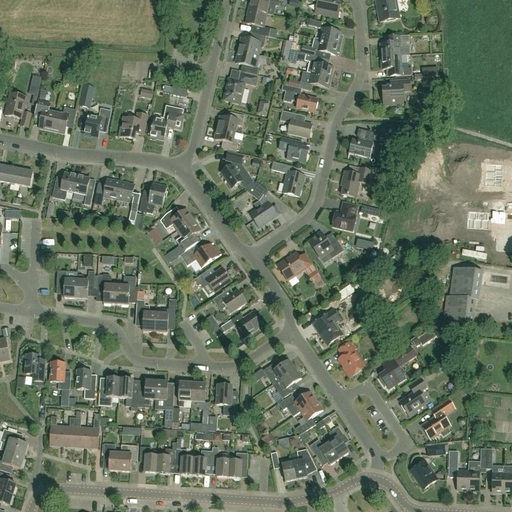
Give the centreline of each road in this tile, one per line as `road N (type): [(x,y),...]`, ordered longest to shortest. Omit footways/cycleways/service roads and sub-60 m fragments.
road 1 (residential): [(29,511),(42,494),(60,488),(277,503),(333,492)]
road 2 (residential): [(247,261),(314,209),(338,120),(362,69),(352,0)]
road 3 (residential): [(31,313),(113,331),(138,362),(234,367),(291,334)]
road 4 (residential): [(175,166),(0,141)]
road 5 (residential): [(175,166),(191,145),(227,0)]
road 6 (residential): [(377,458),(396,452),(400,440),(371,394),(358,389),(336,398)]
